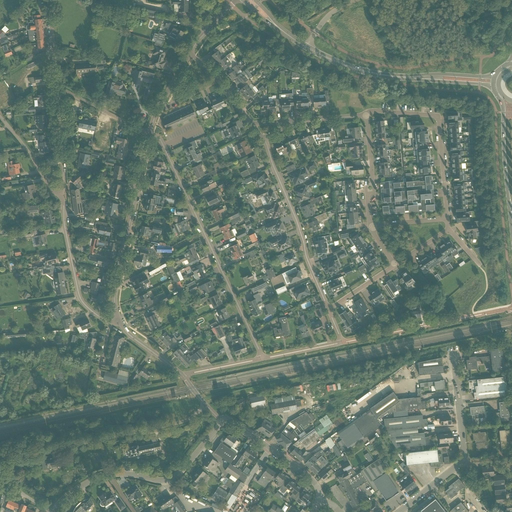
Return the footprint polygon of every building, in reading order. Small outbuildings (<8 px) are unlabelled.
[(188,12),(187,0),(179,0),(173,0),(173,4),(178,4),(178,12),(188,12)] [(41,19),(40,15),(35,16),(32,16),(32,20),(30,21),(30,22),(28,23),(28,26),(42,24),(42,19),(41,19)] [(166,23),(165,27),(165,28),(167,29),(169,32),(170,32),(169,35),(167,37),(178,43),(184,33),(174,27),(173,25),(166,23)] [(155,33),(152,41),(155,42),(162,44),(162,42),(165,35),(158,33),(158,34),(155,33)] [(7,37),(0,39),(0,41),(1,45),(9,42),(7,37)] [(45,49),(44,40),(36,41),(37,43),(30,44),(31,50),(37,49),(45,49)] [(217,64),(218,63),(224,58),(220,53),(224,50),(223,49),(220,45),(213,50),(215,53),(211,56),(217,64)] [(154,59),(152,65),(158,67),(163,69),(164,65),(165,62),(164,62),(163,62),(166,51),(161,50),(155,48),(153,54),(155,55),(157,56),(155,60),(154,59)] [(25,62),(35,56),(33,53),(23,59),(25,62)] [(232,59),(228,55),(225,57),(224,58),(218,63),(224,70),(228,67),(230,70),(231,69),(237,64),(233,58),(232,59)] [(230,74),(228,75),(232,80),(232,81),(233,79),(239,75),(238,75),(236,72),(240,70),(239,69),(242,67),(240,65),(239,63),(237,64),(231,69),(233,71),(230,74)] [(76,74),(96,72),(96,64),(80,65),(75,66),(76,74)] [(126,72),(131,68),(127,64),(122,68),(126,72)] [(137,71),(134,84),(138,85),(140,80),(147,82),(152,83),(153,78),(154,74),(141,71),(140,72),(137,71)] [(239,75),(233,79),(237,84),(239,83),(241,85),(242,85),(242,84),(248,80),(250,79),(244,71),(240,74),(238,75),(239,75)] [(243,87),(239,91),(240,91),(239,92),(242,95),(242,94),(243,95),(251,89),(249,86),(251,84),(251,83),(250,81),(248,80),(242,84),(242,85),(243,87)] [(114,81),(113,83),(109,82),(107,90),(106,94),(111,96),(112,91),(117,92),(117,94),(117,95),(121,96),(122,95),(122,94),(124,94),(126,89),(122,88),(123,84),(114,81)] [(251,89),(243,95),(244,96),(243,97),(245,100),(246,99),(247,100),(251,97),(253,100),(258,95),(261,92),(259,90),(258,91),(256,93),(252,88),(251,89)] [(292,90),(292,94),(292,95),(293,95),(293,96),(294,96),(294,101),(296,100),(296,109),(300,108),(300,110),(302,109),(301,97),(302,97),(301,95),(298,96),(296,96),(295,89),(292,90)] [(324,98),(319,98),(320,108),(322,108),(322,107),(326,106),(326,105),(330,105),(329,99),(329,92),(329,91),(324,91),(325,95),(325,96),(324,96),(324,98)] [(38,96),(34,96),(34,99),(38,99),(39,107),(47,106),(46,106),(46,102),(45,102),(45,95),(40,96),(38,96)] [(286,97),(281,98),(281,99),(282,109),(283,109),(284,111),(290,110),(290,106),(293,106),(293,100),(293,96),(293,95),(292,95),(286,95),(286,96),(286,97)] [(224,103),(221,97),(215,100),(215,98),(210,100),(214,109),(222,106),(223,108),(227,106),(225,102),(224,103)] [(280,107),(280,102),(279,98),(272,99),(272,102),(269,102),(269,111),(269,112),(276,111),(276,106),(280,106),(280,107)] [(262,104),(260,104),(261,112),(269,111),(269,102),(268,99),(262,100),(262,104)] [(207,107),(205,103),(196,106),(198,110),(196,112),(198,115),(200,114),(202,117),(208,114),(208,115),(209,115),(213,112),(210,106),(207,107)] [(170,128),(196,116),(193,108),(179,114),(179,112),(175,114),(175,116),(162,122),(166,130),(170,128)] [(450,112),(446,112),(447,115),(448,118),(448,119),(451,119),(451,122),(457,121),(458,121),(461,121),(462,121),(468,120),(471,120),(471,117),(463,118),(462,118),(462,117),(457,118),(457,113),(453,113),(453,112),(450,112)] [(38,116),(37,116),(38,128),(39,128),(49,127),(49,121),(48,121),(47,115),(38,116)] [(79,126),(78,127),(79,128),(86,129),(94,131),(96,122),(88,120),(88,119),(87,119),(86,118),(85,119),(84,120),(80,119),(79,126)] [(221,122),(223,127),(230,123),(228,118),(221,122)] [(386,121),(385,118),(378,118),(378,119),(379,119),(380,121),(375,122),(375,128),(384,127),(384,121),(386,121)] [(100,125),(98,136),(103,137),(103,135),(108,136),(107,138),(111,139),(113,130),(111,129),(111,128),(107,127),(107,126),(107,127),(106,126),(106,127),(105,126),(104,126),(100,125)] [(225,131),(221,133),(224,138),(227,136),(231,134),(233,138),(236,137),(241,135),(236,125),(232,127),(229,129),(228,129),(227,130),(225,131)] [(325,127),(322,128),(325,141),(324,137),(329,137),(329,140),(330,140),(331,142),(336,141),(334,131),(331,131),(331,133),(329,133),(329,132),(328,128),(325,129),(325,127)] [(312,135),(315,142),(317,145),(319,144),(319,142),(325,141),(322,128),(320,128),(320,129),(317,130),(318,134),(312,135)] [(343,143),(354,142),(354,141),(354,138),(360,138),(360,133),(359,133),(358,128),(350,128),(351,136),(343,137),(343,143)] [(424,128),(411,130),(412,138),(428,137),(428,134),(427,134),(427,131),(422,132),(422,129),(424,129),(424,128)] [(302,134),(299,136),(301,140),(302,143),(306,142),(308,141),(309,143),(312,142),(312,143),(315,142),(312,135),(309,137),(307,131),(304,133),(304,134),(302,134)] [(385,139),(385,133),(376,134),(376,139),(381,139),(381,142),(387,141),(391,141),(391,138),(385,139)] [(44,135),(36,136),(36,140),(39,140),(39,143),(40,143),(40,152),(49,152),(49,146),(49,142),(45,142),(45,139),(44,135)] [(298,147),(299,149),(300,152),(303,150),(302,147),(298,138),(295,140),(293,135),(286,138),(289,143),(286,144),(287,147),(290,145),(292,150),(298,147)] [(428,137),(412,138),(413,147),(423,147),(423,144),(428,143),(428,137)] [(121,139),(117,138),(116,143),(120,144),(118,153),(117,153),(116,158),(125,160),(127,150),(126,150),(128,140),(121,139)] [(187,155),(195,152),(193,149),(197,147),(195,141),(190,143),(186,145),(187,148),(184,149),(187,155)] [(248,148),(245,141),(237,145),(234,146),(236,151),(238,150),(241,157),(251,152),(249,148),(248,148)] [(282,145),(280,141),(274,144),(278,153),(281,151),(282,152),(283,152),(284,154),(288,151),(287,149),(285,144),(282,145)] [(377,151),(386,151),(386,145),(388,144),(387,141),(381,142),(382,145),(377,145),(377,151)] [(101,142),(100,151),(108,152),(109,143),(101,142)] [(351,143),(348,144),(349,152),(351,151),(352,158),(353,158),(353,159),(357,159),(356,158),(362,157),(361,150),(361,146),(356,146),(356,143),(351,143)] [(423,147),(413,147),(413,148),(414,147),(414,151),(417,150),(417,156),(430,155),(429,151),(429,149),(423,150),(423,147)] [(386,151),(377,151),(378,157),(383,157),(383,160),(389,159),(389,156),(391,156),(390,150),(386,151)] [(196,155),(195,152),(187,155),(189,161),(193,160),(194,163),(203,159),(200,153),(196,155)] [(87,168),(89,155),(81,154),(78,167),(87,168)] [(430,155),(417,156),(418,165),(417,165),(427,164),(427,161),(430,161),(429,155),(430,155)] [(240,173),(242,178),(249,174),(250,174),(251,173),(256,171),(254,168),(259,166),(254,156),(250,158),(246,160),(250,167),(249,168),(247,170),(240,173)] [(162,168),(163,163),(161,163),(158,162),(159,158),(153,157),(152,161),(155,161),(154,164),(153,169),(154,169),(154,171),(161,172),(165,173),(165,172),(160,171),(161,167),(162,168)] [(389,159),(383,160),(383,163),(378,163),(379,169),(388,168),(392,168),(390,165),(390,162),(389,162),(389,159)] [(14,165),(13,161),(7,162),(9,175),(2,177),(3,181),(16,178),(15,174),(19,173),(18,167),(19,167),(19,164),(14,165)] [(308,171),(317,167),(314,161),(305,165),(308,171)] [(352,167),(352,163),(346,164),(346,170),(351,170),(351,175),(355,175),(356,175),(358,175),(359,174),(363,174),(362,166),(352,167)] [(427,164),(417,165),(417,169),(418,169),(419,174),(423,174),(423,175),(428,174),(428,173),(431,173),(430,167),(427,167),(427,164)] [(197,178),(202,176),(204,175),(200,165),(192,168),(197,178)] [(288,173),(295,170),(293,165),(285,168),(288,173)] [(121,180),(123,168),(115,166),(113,178),(121,180)] [(388,171),(388,168),(379,169),(379,175),(384,175),(385,177),(383,177),(383,178),(391,177),(390,172),(389,171),(388,171)] [(78,184),(78,182),(87,174),(82,170),(71,181),(75,185),(76,189),(71,190),(75,215),(83,214),(79,189),(79,188),(79,187),(80,187),(80,186),(80,185),(80,184),(79,184),(78,184)] [(307,175),(305,170),(301,172),(300,171),(291,175),(291,176),(289,177),(290,178),(291,180),(291,181),(293,181),(295,185),(299,183),(299,184),(301,183),(303,182),(304,181),(303,177),(307,175)] [(159,177),(161,172),(154,171),(154,174),(152,173),(151,179),(165,182),(166,179),(159,177)] [(258,176),(257,174),(250,177),(253,182),(255,181),(256,184),(257,183),(259,187),(265,185),(266,186),(270,183),(268,181),(269,180),(266,174),(264,175),(264,174),(261,177),(260,176),(258,176)] [(419,181),(406,182),(406,187),(412,186),(425,185),(430,185),(430,181),(432,180),(431,176),(425,176),(425,181),(419,182),(419,181)] [(205,184),(201,186),(203,192),(210,189),(216,186),(214,182),(212,179),(206,182),(207,184),(205,184)] [(111,192),(110,196),(112,196),(113,196),(115,198),(118,199),(118,198),(119,198),(121,186),(122,185),(123,185),(124,183),(118,182),(113,181),(112,180),(111,180),(111,184),(112,184),(111,192)] [(306,188),(318,183),(317,180),(305,185),(306,188)] [(343,186),(342,186),(343,190),(344,190),(355,189),(354,183),(351,184),(351,181),(343,181),(343,184),(343,186)] [(26,193),(21,193),(23,200),(27,199),(30,198),(35,197),(34,193),(33,190),(35,189),(34,185),(29,186),(24,187),(26,193)] [(407,191),(407,196),(414,195),(420,195),(431,194),(431,190),(433,190),(432,185),(430,185),(425,185),(426,190),(420,190),(412,190),(407,191)] [(298,202),(303,200),(309,198),(305,188),(295,192),(298,197),(296,197),(298,202)] [(383,189),(381,189),(381,194),(383,194),(383,198),(390,197),(394,197),(407,196),(407,191),(396,192),(394,192),(394,193),(390,193),(389,188),(383,189)] [(276,198),(275,195),(274,195),(272,191),(271,191),(271,192),(270,193),(268,189),(264,191),(255,195),(257,199),(262,196),(264,197),(267,203),(271,201),(276,199),(275,199),(276,198)] [(247,193),(241,196),(244,202),(245,202),(246,203),(248,202),(250,206),(252,210),(254,209),(250,199),(249,196),(247,193)] [(147,198),(146,204),(159,206),(159,204),(158,204),(160,196),(156,196),(156,195),(156,196),(151,195),(151,194),(150,198),(147,198)] [(421,205),(421,210),(421,211),(426,211),(435,211),(434,201),(434,198),(431,198),(431,194),(420,195),(421,205)] [(215,195),(206,199),(209,206),(218,202),(215,195)] [(345,201),(345,202),(345,205),(353,204),(353,201),(356,201),(355,195),(348,196),(348,201),(345,201)] [(414,195),(407,196),(407,199),(408,204),(408,211),(408,213),(409,213),(418,212),(418,210),(421,210),(421,205),(417,206),(417,205),(413,205),(412,200),(414,200),(414,195)] [(314,214),(312,208),(314,207),(313,204),(322,200),(321,196),(304,203),(305,206),(302,207),(304,211),(305,213),(305,214),(306,217),(311,215),(311,216),(312,216),(312,215),(314,214)] [(407,196),(394,197),(395,209),(395,213),(395,214),(403,213),(403,211),(408,211),(408,204),(403,205),(404,206),(400,206),(399,201),(401,201),(401,200),(407,199),(407,196)] [(395,213),(395,209),(389,210),(388,206),(387,203),(391,202),(390,197),(383,198),(384,201),(382,201),(382,203),(382,205),(383,205),(383,206),(382,206),(383,215),(389,215),(389,214),(395,213)] [(89,207),(95,206),(94,202),(97,202),(97,198),(92,199),(92,202),(88,202),(89,207)] [(118,211),(119,205),(107,202),(104,214),(112,216),(114,210),(118,211)] [(146,204),(144,210),(148,210),(147,213),(147,214),(152,214),(155,214),(156,214),(157,209),(161,210),(162,207),(159,206),(146,204)] [(345,205),(344,205),(344,208),(344,209),(349,209),(349,213),(357,213),(356,207),(353,207),(353,204),(345,205)] [(272,216),(273,219),(276,217),(276,218),(277,217),(282,215),(279,206),(275,207),(274,205),(270,207),(264,209),(267,215),(268,218),(272,216)] [(38,206),(25,207),(25,214),(29,214),(30,214),(38,213),(38,206)] [(220,208),(212,211),(216,221),(222,218),(219,213),(224,211),(224,210),(222,207),(222,206),(219,207),(220,208)] [(258,218),(257,214),(256,213),(254,209),(252,210),(254,215),(248,218),(250,222),(258,218)] [(47,224),(51,223),(56,222),(53,210),(48,212),(45,213),(41,213),(43,220),(44,225),(47,224)] [(229,221),(239,216),(240,216),(238,210),(226,215),(229,221)] [(471,215),(471,211),(461,212),(461,215),(456,216),(457,222),(469,221),(469,215),(471,215)] [(320,228),(318,224),(322,222),(321,221),(328,218),(326,214),(325,213),(311,219),(312,222),(309,223),(309,225),(310,225),(311,226),(310,226),(312,232),(313,231),(314,232),(317,231),(317,230),(320,228)] [(181,217),(174,216),(174,217),(172,217),(172,221),(174,221),(175,224),(173,225),(175,228),(178,232),(177,233),(178,236),(182,234),(181,232),(189,229),(185,220),(181,223),(180,220),(180,217),(181,217)] [(241,221),(239,216),(229,221),(230,220),(232,225),(241,221)] [(346,230),(355,228),(355,224),(358,224),(357,218),(350,219),(350,225),(346,225),(346,230)] [(270,223),(263,226),(265,230),(266,233),(270,231),(272,236),(276,235),(285,231),(281,222),(278,223),(277,220),(272,222),(270,223)] [(466,232),(468,232),(469,239),(471,239),(471,240),(475,239),(474,238),(476,238),(475,231),(477,231),(477,227),(482,226),(481,221),(474,221),(474,226),(473,226),(469,226),(469,227),(465,227),(466,232)] [(107,224),(107,223),(96,222),(94,228),(99,229),(98,234),(105,235),(109,236),(111,228),(105,227),(106,223),(107,224)] [(230,231),(228,228),(230,227),(228,224),(220,228),(223,234),(231,230),(230,231)] [(162,230),(162,227),(153,226),(152,228),(141,226),(139,235),(147,236),(148,231),(152,232),(161,234),(161,233),(162,232),(163,231),(162,230)] [(225,240),(234,236),(231,230),(223,234),(225,240)] [(21,239),(32,236),(30,231),(20,234),(14,234),(15,239),(21,238),(21,239)] [(354,244),(354,245),(362,239),(360,236),(359,237),(358,234),(356,235),(354,232),(351,234),(350,232),(340,235),(341,239),(348,238),(353,245),(354,244)] [(36,246),(40,245),(47,244),(45,235),(34,237),(36,246)] [(277,238),(269,242),(271,247),(272,249),(276,247),(278,251),(280,251),(282,250),(283,250),(285,249),(291,246),(288,239),(287,237),(284,238),(283,239),(281,236),(277,238)] [(315,244),(315,245),(315,247),(316,247),(318,257),(318,256),(322,255),(322,254),(327,253),(326,249),(327,249),(327,248),(327,249),(326,242),(325,242),(324,237),(325,237),(325,236),(317,238),(318,241),(315,242),(315,244)] [(90,246),(89,253),(109,257),(114,258),(117,244),(112,243),(105,241),(105,244),(98,242),(98,240),(92,238),(92,239),(90,246)] [(362,239),(354,245),(356,248),(355,248),(357,251),(358,251),(360,253),(360,254),(366,250),(365,250),(365,249),(364,247),(366,246),(364,243),(362,239)] [(454,245),(453,245),(450,240),(444,244),(450,252),(451,255),(453,257),(458,253),(456,250),(457,250),(454,245)] [(259,241),(254,243),(248,246),(249,249),(251,248),(250,247),(255,245),(255,247),(256,246),(258,246),(261,251),(263,250),(263,249),(259,241)] [(240,250),(237,244),(229,248),(232,254),(239,251),(240,250)] [(438,254),(437,255),(442,261),(443,261),(445,259),(448,257),(446,254),(450,252),(444,244),(443,245),(443,244),(440,247),(439,248),(438,249),(440,253),(438,254)] [(343,246),(332,251),(333,255),(336,254),(345,251),(344,250),(345,250),(343,246)] [(180,260),(189,256),(196,253),(193,247),(187,250),(188,253),(183,255),(184,256),(179,258),(180,260)] [(133,261),(133,262),(133,263),(133,264),(136,265),(136,266),(136,267),(137,267),(137,268),(138,268),(139,268),(140,268),(141,267),(141,266),(141,265),(145,266),(147,257),(148,252),(141,250),(140,255),(140,257),(138,257),(138,258),(135,257),(134,261),(133,261)] [(240,250),(239,251),(232,254),(231,255),(232,257),(232,258),(233,257),(234,260),(243,256),(242,253),(240,250)] [(346,255),(345,251),(336,254),(338,259),(346,255)] [(362,257),(360,258),(364,264),(364,265),(375,258),(373,255),(370,252),(368,253),(366,251),(361,254),(362,257)] [(289,255),(288,252),(278,256),(281,263),(286,261),(288,265),(289,265),(290,266),(291,266),(291,265),(292,265),(292,264),(293,264),(292,263),(297,261),(294,253),(289,255)] [(427,256),(426,257),(433,267),(442,261),(437,255),(435,256),(432,252),(431,253),(430,253),(427,255),(427,256)] [(47,253),(39,255),(41,260),(45,259),(46,263),(43,263),(44,265),(45,265),(45,268),(53,267),(54,267),(54,266),(52,266),(51,264),(53,263),(58,262),(56,255),(51,256),(51,255),(48,256),(47,253)] [(188,264),(199,259),(196,253),(189,256),(180,260),(181,263),(187,260),(188,264)] [(112,261),(106,259),(98,258),(90,256),(89,260),(97,262),(97,263),(99,264),(99,266),(104,267),(105,265),(107,266),(110,266),(112,267),(113,266),(114,266),(114,264),(114,263),(113,263),(114,261),(112,261)] [(433,267),(426,257),(421,260),(421,261),(420,261),(419,261),(419,262),(420,264),(418,265),(422,271),(425,269),(426,272),(433,267)] [(364,264),(358,269),(361,274),(364,272),(363,270),(366,268),(367,267),(369,270),(370,270),(379,264),(376,260),(375,258),(364,265),(364,264)] [(329,260),(322,263),(323,267),(322,267),(324,270),(326,273),(329,272),(330,274),(331,277),(336,275),(335,272),(338,271),(337,268),(334,261),(330,263),(329,260)] [(150,274),(166,265),(164,261),(148,270),(150,274)] [(197,273),(204,270),(201,264),(194,267),(195,268),(191,269),(194,274),(197,273)] [(270,265),(264,268),(268,276),(270,280),(276,277),(270,265)] [(54,274),(53,267),(45,268),(45,269),(40,269),(42,271),(43,274),(46,274),(53,279),(55,289),(56,295),(61,294),(65,293),(63,278),(64,278),(63,272),(54,274)] [(296,267),(282,274),(284,277),(287,276),(290,283),(301,279),(300,276),(302,275),(300,270),(297,271),(296,267)] [(200,279),(202,278),(207,276),(204,270),(197,273),(194,274),(193,275),(194,278),(198,280),(200,279)] [(403,277),(399,280),(404,287),(406,285),(408,287),(415,283),(405,271),(401,274),(403,277)] [(175,283),(180,281),(176,272),(175,273),(171,275),(175,283)] [(109,284),(111,275),(103,273),(101,283),(109,284)] [(246,285),(250,282),(251,282),(250,282),(254,280),(251,274),(243,278),(246,285)] [(141,277),(133,281),(135,285),(134,286),(133,287),(134,287),(133,288),(135,292),(136,292),(136,293),(137,292),(137,293),(146,289),(144,284),(145,284),(149,282),(148,280),(146,276),(141,278),(141,277)] [(334,283),(329,285),(332,292),(343,287),(342,283),(344,282),(342,276),(339,278),(339,277),(333,280),(334,283)] [(386,284),(384,286),(383,285),(383,286),(392,299),(393,299),(396,297),(393,293),(397,290),(398,292),(402,290),(399,285),(398,285),(399,286),(398,286),(397,284),(398,284),(395,280),(392,282),(390,279),(390,280),(389,280),(388,281),(386,282),(385,282),(386,284)] [(214,290),(210,281),(199,286),(201,290),(204,289),(206,293),(214,290)] [(301,284),(290,289),(292,292),(293,292),(296,299),(300,297),(301,297),(305,296),(305,295),(309,294),(307,289),(306,286),(305,286),(302,288),(301,284)] [(285,286),(275,290),(277,295),(287,290),(285,286)] [(373,299),(370,301),(374,307),(380,303),(378,300),(383,296),(378,290),(378,289),(374,292),(373,292),(372,293),(372,294),(370,296),(373,299)] [(151,301),(147,293),(139,297),(144,308),(155,303),(153,299),(151,301)] [(252,301),(248,303),(250,308),(261,302),(261,303),(263,302),(262,300),(260,296),(259,293),(253,296),(255,299),(255,300),(252,301)] [(104,303),(106,295),(98,294),(98,297),(92,296),(91,300),(104,303)] [(213,296),(209,298),(211,304),(213,308),(216,307),(217,306),(220,305),(222,304),(217,294),(213,296)] [(357,307),(353,311),(358,319),(363,316),(361,313),(365,311),(368,309),(366,306),(360,298),(354,302),(357,307)] [(394,299),(392,301),(391,300),(389,301),(394,308),(398,306),(394,299)] [(261,302),(250,308),(252,313),(253,312),(254,315),(256,316),(261,313),(258,307),(262,305),(261,303),(261,302)] [(51,309),(50,310),(56,320),(58,319),(61,317),(65,314),(59,304),(51,309)] [(321,307),(319,304),(315,305),(317,309),(316,310),(319,318),(325,315),(322,307),(321,307)] [(412,319),(420,317),(419,312),(417,304),(412,305),(414,311),(410,311),(411,314),(409,315),(409,316),(409,318),(410,319),(412,318),(412,319)] [(270,305),(265,307),(266,310),(268,314),(268,315),(271,314),(274,313),(276,312),(274,307),(271,308),(270,305)] [(229,317),(228,314),(225,308),(220,310),(217,312),(221,321),(224,319),(229,317)] [(152,330),(156,328),(160,326),(155,315),(157,313),(156,310),(147,314),(149,317),(146,318),(152,330)] [(345,311),(339,315),(342,319),(342,320),(344,323),(347,327),(353,323),(354,323),(356,322),(356,321),(349,311),(349,312),(347,313),(345,311)] [(289,335),(286,317),(279,318),(279,322),(280,322),(282,329),(277,330),(276,328),(273,328),(275,337),(289,335)] [(70,329),(69,326),(72,324),(71,318),(62,320),(65,330),(70,329)] [(230,320),(233,328),(238,327),(235,318),(230,320)] [(91,326),(88,319),(82,322),(81,321),(75,324),(77,328),(81,326),(82,330),(91,326)] [(314,322),(310,323),(310,325),(312,329),(314,333),(324,329),(322,324),(320,321),(314,323),(314,322)] [(219,339),(225,336),(219,325),(218,326),(214,328),(219,339)] [(303,338),(309,335),(305,326),(299,329),(303,338)] [(80,337),(79,338),(84,339),(84,342),(86,342),(85,347),(94,349),(97,339),(94,338),(96,332),(84,333),(81,333),(80,337)] [(165,332),(163,334),(159,338),(167,347),(171,343),(173,341),(174,343),(176,341),(173,337),(171,339),(165,332)] [(116,368),(124,338),(115,336),(107,366),(116,368)] [(247,351),(241,337),(237,339),(240,345),(240,346),(241,349),(242,349),(243,353),(247,351)] [(232,340),(231,341),(232,343),(232,344),(234,351),(236,355),(243,353),(242,349),(241,349),(240,346),(240,345),(236,347),(234,340),(232,340)] [(178,359),(184,354),(189,352),(189,351),(189,352),(186,348),(183,345),(179,348),(173,353),(173,354),(178,359)] [(504,371),(502,348),(490,350),(491,356),(476,358),(476,356),(469,357),(469,360),(466,360),(467,369),(477,368),(476,362),(491,360),(492,372),(504,371)] [(184,354),(178,359),(181,362),(182,364),(185,367),(191,362),(193,360),(192,359),(193,358),(194,360),(196,361),(199,359),(201,361),(206,357),(207,356),(201,349),(200,351),(199,350),(190,357),(188,354),(186,356),(184,354)] [(419,375),(438,373),(443,373),(441,358),(418,363),(418,368),(419,375)] [(135,373),(131,378),(134,381),(137,377),(138,378),(141,377),(142,376),(147,379),(151,373),(143,368),(142,370),(139,374),(139,373),(136,371),(135,373)] [(119,370),(118,375),(106,372),(104,379),(125,385),(128,373),(119,370)] [(505,377),(468,381),(469,387),(471,387),(471,393),(473,393),(474,399),(503,396),(507,396),(507,392),(505,377)] [(444,389),(444,384),(444,380),(440,381),(420,383),(420,387),(434,386),(435,390),(444,389)] [(393,392),(374,405),(382,417),(388,413),(393,412),(417,410),(416,402),(415,398),(407,399),(398,400),(393,392)] [(263,403),(265,403),(263,395),(256,396),(256,397),(250,398),(252,408),(258,406),(258,407),(264,406),(263,403)] [(295,402),(295,400),(294,395),(274,399),(275,404),(270,405),(272,414),(297,410),(296,407),(301,406),(300,401),(295,402)] [(238,401),(240,406),(246,403),(243,398),(238,401)] [(444,399),(444,398),(435,399),(435,403),(439,403),(439,407),(440,407),(441,410),(445,409),(445,407),(449,406),(448,398),(444,399)] [(421,401),(416,402),(417,410),(422,409),(421,405),(425,404),(425,401),(421,401)] [(508,402),(499,402),(499,403),(500,413),(496,413),(497,422),(508,421),(510,420),(509,417),(508,402)] [(370,409),(378,420),(382,417),(374,405),(370,408),(370,409)] [(485,418),(484,406),(470,408),(470,416),(472,416),(473,424),(479,423),(478,419),(480,419),(480,418),(485,418)] [(344,452),(372,433),(368,428),(370,427),(367,423),(371,420),(374,424),(375,424),(378,428),(382,426),(378,420),(370,409),(336,433),(342,440),(337,443),(344,452)] [(306,412),(291,421),(298,427),(300,424),(303,427),(304,426),(305,428),(307,427),(306,425),(315,419),(311,413),(308,415),(306,412)] [(423,419),(422,415),(417,416),(384,419),(385,431),(422,427),(427,427),(428,430),(434,429),(434,424),(427,425),(427,419),(423,419)] [(446,417),(446,416),(436,417),(437,421),(441,421),(441,425),(451,424),(450,416),(446,417)] [(264,420),(258,429),(269,438),(275,430),(271,427),(272,425),(264,420)] [(368,428),(372,433),(378,428),(375,424),(374,424),(371,420),(367,423),(370,427),(368,428)] [(294,449),(290,453),(296,457),(294,459),(299,463),(301,461),(304,457),(306,455),(308,453),(303,449),(301,452),(300,451),(305,447),(306,449),(320,438),(319,436),(326,431),(321,424),(314,429),(293,445),(291,447),(294,449)] [(280,434),(276,439),(279,441),(278,442),(282,446),(292,434),(291,434),(294,430),(295,429),(297,428),(295,427),(293,429),(290,433),(289,431),(287,433),(283,430),(281,434),(280,434)] [(417,428),(385,431),(388,437),(396,448),(405,447),(406,453),(410,453),(409,447),(410,447),(421,445),(429,444),(428,437),(425,437),(424,433),(418,434),(417,428)] [(505,431),(505,430),(499,431),(500,443),(501,453),(511,452),(509,431),(505,431)] [(486,442),(485,432),(472,434),(473,441),(475,441),(476,451),(484,450),(483,446),(488,445),(488,442),(486,442)] [(446,444),(446,443),(453,442),(452,433),(439,434),(440,445),(437,445),(438,450),(448,448),(448,444),(446,444)] [(221,440),(223,441),(231,446),(229,448),(234,452),(238,446),(237,445),(234,443),(236,440),(228,434),(226,437),(224,436),(221,440)] [(286,449),(289,445),(291,442),(290,442),(294,436),(292,434),(282,446),(286,449)] [(371,443),(377,437),(375,434),(368,439),(371,443)] [(334,445),(335,445),(330,437),(325,440),(326,442),(325,442),(330,448),(334,445)] [(147,445),(138,447),(139,454),(153,451),(154,454),(156,453),(156,451),(161,450),(160,447),(159,443),(153,444),(153,443),(149,443),(147,443),(147,445)] [(220,443),(214,452),(218,455),(220,457),(230,464),(237,454),(222,443),(220,443)] [(335,445),(332,447),(338,457),(342,455),(335,445)] [(139,454),(138,447),(138,446),(127,448),(127,450),(125,450),(126,455),(128,455),(129,457),(139,454)] [(254,458),(257,454),(248,447),(242,455),(239,453),(236,457),(232,464),(238,468),(245,456),(252,461),(254,458)] [(308,460),(305,464),(309,468),(315,463),(314,463),(317,460),(318,459),(321,456),(322,455),(324,453),(322,450),(321,450),(313,455),(313,456),(308,460)] [(437,450),(415,452),(410,453),(406,453),(405,453),(406,465),(430,463),(431,467),(440,466),(440,464),(442,463),(441,454),(437,455),(437,450)] [(46,460),(41,461),(43,470),(48,469),(48,468),(52,467),(52,469),(57,468),(56,466),(63,465),(62,458),(59,459),(58,458),(58,457),(46,460)] [(213,460),(209,457),(207,460),(206,459),(203,464),(207,467),(213,471),(218,464),(213,460)] [(315,463),(309,468),(315,474),(321,469),(328,463),(325,460),(322,463),(318,459),(317,460),(314,463),(315,463)] [(398,493),(396,488),(385,473),(380,464),(382,463),(379,459),(360,470),(367,481),(372,489),(375,492),(379,490),(386,501),(398,493)] [(344,474),(336,478),(339,483),(353,475),(350,469),(351,468),(352,468),(348,462),(341,466),(343,471),(345,473),(344,474)] [(407,474),(410,472),(406,466),(403,462),(399,465),(407,474)] [(231,489),(237,479),(242,473),(242,472),(230,464),(225,471),(237,479),(235,482),(229,478),(225,484),(231,489)] [(267,468),(262,465),(260,468),(265,472),(263,474),(260,478),(267,483),(271,479),(272,477),(273,475),(275,473),(267,468)] [(483,477),(493,476),(493,474),(492,467),(482,468),(483,477)] [(197,490),(208,476),(199,469),(195,474),(192,479),(195,481),(191,485),(194,487),(195,488),(197,490)] [(327,477),(333,472),(331,469),(327,473),(324,470),(322,472),(318,475),(323,481),(327,477)] [(367,481),(360,470),(353,475),(339,483),(341,487),(339,489),(339,488),(339,489),(341,492),(341,491),(343,490),(352,507),(362,503),(359,498),(355,489),(360,486),(361,486),(361,485),(367,481)] [(237,479),(244,484),(247,476),(242,472),(237,479)] [(280,488),(285,481),(283,479),(285,476),(280,472),(275,479),(278,481),(275,484),(280,488)] [(496,476),(496,473),(493,474),(493,476),(495,495),(505,494),(503,475),(496,476)] [(410,490),(413,488),(416,486),(409,477),(400,484),(406,492),(409,490),(410,490)] [(223,511),(226,511),(244,484),(237,479),(231,489),(229,493),(227,495),(223,501),(218,509),(223,511)] [(450,500),(454,496),(458,494),(456,492),(460,489),(464,486),(458,479),(450,485),(448,487),(449,488),(444,492),(450,500)] [(295,484),(290,480),(288,483),(285,481),(280,488),(279,490),(284,493),(287,489),(290,491),(295,484)] [(295,500),(300,494),(298,492),(300,488),(295,484),(290,491),(293,493),(290,496),(295,500)] [(134,500),(137,497),(142,494),(136,485),(125,493),(130,500),(133,498),(134,500)] [(217,489),(213,495),(223,501),(227,495),(217,489)] [(116,499),(111,492),(107,494),(106,492),(99,497),(101,502),(100,503),(101,504),(101,505),(102,506),(103,506),(104,505),(105,507),(108,504),(116,499)] [(311,497),(306,492),(303,496),(300,494),(295,500),(300,504),(302,501),(305,503),(311,497)] [(511,511),(511,502),(506,503),(505,494),(495,495),(496,505),(503,504),(503,507),(506,506),(506,511),(511,511)] [(173,502),(169,495),(163,499),(158,502),(161,506),(163,510),(167,507),(173,502)] [(85,511),(93,505),(89,499),(90,499),(89,499),(88,499),(87,499),(86,500),(87,500),(85,501),(84,500),(83,501),(82,501),(81,502),(80,503),(79,503),(78,504),(77,505),(76,506),(76,507),(75,508),(74,509),(74,510),(73,511),(72,511),(73,511),(74,511),(85,511)] [(121,510),(126,507),(120,499),(115,502),(121,510)] [(445,511),(440,506),(435,499),(419,511),(445,511)] [(4,510),(9,511),(12,511),(13,511),(14,510),(17,504),(9,500),(6,506),(4,510)] [(175,504),(174,504),(180,511),(184,511),(186,511),(179,500),(175,504)] [(379,507),(376,503),(375,502),(371,505),(370,505),(364,510),(361,511),(376,511),(375,510),(379,507)] [(468,511),(465,508),(461,502),(451,510),(453,511),(468,511)]
